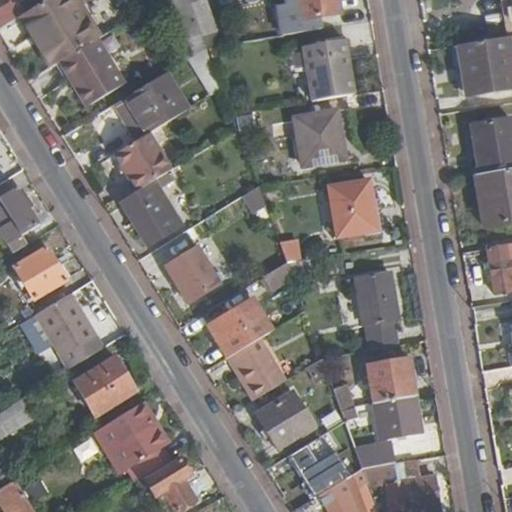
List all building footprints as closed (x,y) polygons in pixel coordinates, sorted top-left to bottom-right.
[(76,0),(48,0),(27,13),(20,17),(19,18),(50,69),(58,63),(62,61),(97,40),(99,38),(76,0)] [(19,0),(27,13),(48,0),(19,0)] [(187,0),(172,0),(181,23),(177,26),(182,34),(185,32),(194,57),(206,50),(187,0)] [(187,0),(206,50),(234,45),(227,27),(220,29),(208,0),(187,0)] [(289,0),(290,7),(292,21),(302,20),(299,0),(289,0)] [(299,0),(302,20),(318,17),(340,14),(337,0),(299,0)] [(19,18),(20,17),(13,6),(0,14),(0,19),(5,27),(19,18)] [(279,9),(283,37),(320,31),(318,17),(302,20),(292,21),(290,7),(279,9)] [(511,71),(507,39),(459,47),(467,96),(511,88),(511,71)] [(124,84),(97,40),(62,61),(79,89),(75,91),(86,108),(124,84)] [(301,51),(310,104),(352,96),(343,43),(301,51)] [(206,50),(194,57),(192,59),(208,98),(221,90),(206,50)] [(62,61),(58,63),(75,91),(79,89),(62,61)] [(187,111),(166,75),(113,107),(121,120),(132,114),(145,136),(148,135),(187,111)] [(248,130),(252,129),(273,125),(279,123),(277,111),(246,118),(248,130)] [(337,111),(293,116),(301,168),(346,163),(337,111)] [(511,119),(472,126),(481,177),(511,170),(511,119)] [(273,125),(252,129),(256,146),(276,141),(273,125)] [(145,136),(115,155),(137,191),(153,181),(170,171),(148,135),(145,136)] [(511,170),(481,177),(473,178),(481,228),(511,222),(511,170)] [(153,181),(137,191),(119,202),(146,247),(181,226),(153,181)] [(368,181),(327,188),(336,238),(376,230),(368,181)] [(264,207),(257,188),(244,196),(255,212),(264,207)] [(3,218),(9,227),(0,232),(7,244),(37,226),(16,190),(0,199),(0,203),(4,209),(0,211),(0,217),(1,219),(3,218)] [(300,235),(276,239),(286,264),(309,260),(300,235)] [(511,244),(486,249),(494,293),(511,290),(511,244)] [(34,301),(65,281),(45,248),(14,268),(34,301)] [(188,305),(218,287),(196,252),(167,270),(188,305)] [(309,260),(286,264),(290,275),(315,271),(313,259),(309,260)] [(286,264),(260,280),(269,294),(292,280),(290,275),(286,264)] [(370,351),(399,345),(395,320),(397,319),(389,273),(356,278),(363,325),(366,324),(370,351)] [(32,316),(65,372),(102,350),(68,294),(32,316)] [(209,327),(227,359),(259,340),(271,333),(252,301),(209,327)] [(259,340),(227,359),(253,402),(286,382),(259,340)] [(136,391),(115,357),(75,382),(95,416),(136,391)] [(374,403),(415,396),(410,359),(369,366),(374,403)] [(328,376),(322,360),(308,368),(313,381),(328,376)] [(345,384),(332,389),(342,418),(356,413),(345,384)] [(277,451),(315,428),(294,393),(256,415),(277,451)] [(421,432),(415,396),(374,403),(380,439),(421,432)] [(0,411),(0,440),(36,419),(23,398),(0,411)] [(127,471),(134,482),(167,462),(160,450),(168,446),(141,403),(92,433),(118,476),(127,471)] [(321,437),(306,444),(314,461),(329,454),(321,437)] [(89,440),(73,448),(80,462),(96,454),(89,440)] [(363,470),(391,465),(386,444),(356,450),(363,470)] [(162,493),(173,511),(176,511),(194,502),(181,481),(191,476),(181,459),(143,482),(154,498),(162,493)] [(397,483),(394,464),(391,465),(363,470),(366,477),(370,488),(397,483)] [(311,500),(313,499),(319,496),(343,481),(333,465),(301,483),(311,500)] [(343,481),(319,496),(327,510),(351,497),(356,511),(375,511),(363,478),(366,477),(363,470),(343,481)] [(438,511),(433,477),(402,482),(402,485),(396,486),(399,511),(438,511)] [(0,500),(7,511),(35,511),(15,479),(0,488),(0,500)] [(292,511),(291,511),(320,511),(313,499),(311,500),(292,511)]
